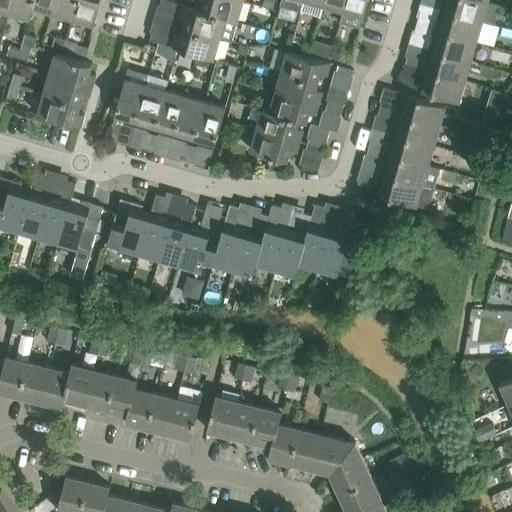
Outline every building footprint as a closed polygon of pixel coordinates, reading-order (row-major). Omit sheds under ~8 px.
[(0,0),(0,9),(8,12),(11,0),(0,0)] [(33,0),(11,0),(8,12),(29,18),(32,6),(33,0)] [(52,11),(55,0),(33,0),(32,6),(52,11)] [(72,17),(76,0),(55,0),(52,11),(72,17)] [(93,23),(99,0),(76,0),(72,17),(93,23)] [(176,2),(167,0),(160,0),(158,7),(173,12),(176,2)] [(237,21),(243,0),(241,0),(199,0),(202,1),(200,9),(200,10),(225,17),(237,21)] [(300,10),(302,0),(280,0),(280,4),(300,10)] [(323,4),(324,0),(302,0),(300,10),(320,16),(323,4)] [(343,10),(345,0),(324,0),(323,4),(342,10),(343,10)] [(360,28),(368,0),(345,0),(343,10),(342,10),(339,22),(360,28)] [(482,21),(487,1),(482,0),(448,0),(445,10),(482,21)] [(231,41),(237,21),(225,17),(200,10),(200,9),(182,4),(178,16),(185,18),(182,26),(219,37),(231,41)] [(476,41),(482,21),(445,10),(440,30),(476,41)] [(419,14),(417,23),(432,28),(435,18),(419,14)] [(429,38),(432,28),(417,23),(414,33),(429,38)] [(214,58),(219,37),(182,26),(180,34),(174,33),(170,45),(214,58)] [(164,44),(166,38),(167,33),(152,29),(149,39),(164,44)] [(470,60),(476,41),(440,30),(434,49),(470,60)] [(24,33),(21,43),(31,46),(31,45),(33,46),(36,37),(24,33)] [(62,48),(65,39),(54,36),(51,45),(62,48)] [(77,43),(65,39),(62,48),(74,52),(77,43)] [(26,61),(31,46),(21,43),(20,48),(17,58),(19,58),(26,61)] [(17,58),(20,48),(9,45),(6,55),(17,58)] [(465,80),(470,60),(434,49),(428,69),(465,80)] [(326,75),(330,62),(286,50),(281,70),(317,81),(320,73),(326,75)] [(89,73),(92,63),(54,52),(48,73),(92,86),(96,75),(89,73)] [(408,53),(405,63),(420,67),(423,58),(408,53)] [(417,77),(420,67),(405,63),(402,73),(417,77)] [(350,79),(353,69),(337,64),(334,74),(350,79)] [(459,100),(465,80),(428,69),(422,90),(459,100)] [(315,90),(317,81),(281,70),(275,90),(318,102),(321,91),(315,90)] [(19,87),(23,75),(15,73),(13,72),(10,84),(19,87)] [(89,97),(92,86),(48,73),(43,93),(80,104),(83,95),(89,97)] [(155,126),(165,89),(169,79),(149,73),(146,83),(135,120),(155,126)] [(135,120),(146,83),(125,77),(114,114),(135,120)] [(16,98),(19,87),(10,84),(6,96),(16,98)] [(174,132),(185,95),(165,89),(155,126),(174,132)] [(275,90),(270,110),(269,111),(298,119),(306,122),(309,112),(315,114),(318,102),(275,90)] [(80,104),(43,93),(37,113),(81,126),(84,114),(78,112),(80,104)] [(445,105),(408,94),(402,115),(439,125),(445,105)] [(193,137),(204,100),(185,95),(174,132),(193,137)] [(329,95),(326,104),(342,109),(344,99),(329,95)] [(382,98),(379,108),(395,112),(398,103),(382,98)] [(214,143),(225,106),(204,100),(193,137),(214,143)] [(339,119),(342,109),(326,104),(323,115),(339,119)] [(296,128),(298,119),(269,111),(270,110),(262,108),(256,129),(299,141),(303,130),(296,128)] [(392,122),(395,112),(379,108),(377,118),(392,122)] [(434,145),(439,125),(402,115),(397,134),(434,145)] [(112,122),(107,138),(118,141),(122,125),(112,122)] [(296,153),(299,141),(256,129),(250,150),(272,156),(268,169),(285,169),(290,151),(296,153)] [(148,149),(152,134),(143,131),(138,146),(148,149)] [(311,133),(307,143),(322,147),(325,137),(311,133)] [(162,137),(152,134),(148,149),(158,152),(162,137)] [(428,165),(434,145),(397,134),(391,154),(428,165)] [(371,138),(368,147),(383,152),(386,142),(371,138)] [(177,158),(187,160),(192,145),(182,142),(177,158)] [(319,157),(322,147),(307,143),(305,152),(319,157)] [(201,148),(192,145),(187,160),(197,163),(201,148)] [(380,162),(383,152),(368,147),(365,157),(380,162)] [(440,168),(428,165),(391,154),(385,173),(434,188),(440,168)] [(39,236),(51,195),(41,192),(46,173),(36,170),(30,189),(31,190),(19,230),(20,230),(19,234),(24,235),(25,232),(39,236)] [(428,208),(434,188),(385,173),(379,194),(428,208)] [(0,224),(19,230),(31,190),(30,189),(21,187),(22,181),(1,175),(0,179),(0,224)] [(359,178),(356,188),(372,192),(375,182),(359,178)] [(59,242),(71,201),(77,182),(67,179),(61,198),(51,195),(39,236),(54,240),(53,243),(58,245),(59,242)] [(159,258),(171,218),(161,215),(166,196),(156,193),(151,212),(139,252),(140,253),(139,256),(143,257),(144,254),(159,258)] [(91,251),(97,229),(104,205),(82,198),(81,204),(71,201),(59,242),(91,251)] [(139,252),(151,212),(141,209),(143,204),(121,198),(108,243),(139,252)] [(179,264),(191,224),(197,205),(187,202),(181,221),(171,218),(159,258),(174,263),(173,266),(177,267),(178,264),(179,264)] [(276,269),(288,228),(277,225),(282,206),(273,203),(269,215),(271,215),(256,266),(256,267),(260,268),(261,264),(276,269)] [(318,268),(331,228),(320,225),(325,206),(315,203),(312,215),(311,216),(313,216),(299,263),(303,264),(318,268)] [(233,269),(245,229),(234,226),(240,206),(230,204),(223,228),(224,228),(213,263),(212,266),(216,268),(217,264),(233,269)] [(256,266),(271,215),(269,215),(260,212),(255,232),(245,229),(233,269),(249,273),(248,277),(253,278),(256,267),(256,266)] [(299,263),(313,216),(311,216),(312,215),(303,212),(297,231),(288,228),(276,269),(291,273),(290,277),(295,278),(298,266),(302,267),(303,264),(299,263)] [(331,228),(318,268),(334,273),(333,276),(337,278),(339,273),(350,276),(365,223),(354,220),(356,214),(346,212),(340,231),(331,228)] [(511,217),(508,217),(502,239),(511,241),(511,217)] [(213,263),(224,228),(223,228),(202,222),(201,227),(191,224),(179,264),(200,270),(203,260),(213,263)] [(21,334),(25,318),(15,316),(11,331),(21,334)] [(56,342),(60,327),(51,325),(47,340),(56,342)] [(64,344),(68,329),(60,327),(56,342),(64,344)] [(98,353),(102,337),(94,335),(90,350),(98,353)] [(107,355),(110,339),(102,337),(98,353),(107,355)] [(141,363),(145,348),(136,346),(132,361),(141,363)] [(149,365),(153,350),(145,348),(141,363),(149,365)] [(184,370),(188,354),(180,352),(176,368),(184,370)] [(193,372),(196,357),(188,354),(184,370),(193,372)] [(0,390),(19,395),(28,360),(6,355),(0,377),(0,390)] [(41,401),(49,365),(28,360),(19,395),(41,401)] [(243,378),(247,363),(239,361),(235,376),(243,378)] [(86,403),(95,368),(72,363),(70,370),(70,371),(64,398),(65,398),(86,403)] [(252,380),(255,365),(247,363),(243,378),(252,380)] [(70,371),(70,370),(49,365),(41,401),(63,406),(65,398),(64,398),(70,371)] [(107,409),(116,373),(95,368),(86,403),(107,409)] [(286,389),(290,373),(281,371),(278,387),(286,389)] [(138,379),(116,373),(107,409),(128,414),(135,386),(136,387),(138,379)] [(294,391),(298,375),(290,373),(286,389),(294,391)] [(511,375),(500,381),(509,402),(511,400),(511,375)] [(328,401),(332,385),(324,383),(320,399),(328,401)] [(148,427),(156,392),(136,387),(135,386),(128,414),(126,422),(148,427)] [(169,432),(178,397),(156,392),(148,427),(169,432)] [(230,435),(238,399),(216,394),(207,429),(230,435)] [(192,438),(200,402),(178,397),(169,432),(192,438)] [(251,440),(260,405),(238,399),(230,435),(251,440)] [(282,410),(260,405),(251,440),(271,445),(272,445),(278,421),(279,422),(282,410)] [(290,462),(299,427),(279,422),(278,421),(272,445),(271,445),(268,457),(290,462)] [(479,441),(497,433),(492,422),(475,430),(479,441)] [(312,467),(321,432),(299,427),(290,462),(312,467)] [(355,440),(321,432),(312,467),(328,471),(362,456),(355,440)] [(372,477),(362,456),(328,471),(331,472),(339,492),(372,477)] [(397,475),(412,468),(408,460),(394,467),(397,475)] [(66,511),(80,511),(89,480),(67,475),(58,510),(66,511)] [(350,511),(381,498),(372,477),(339,492),(348,511),(350,511)] [(103,511),(108,493),(109,493),(110,486),(89,480),(80,511),(103,511)] [(18,511),(1,489),(0,489),(0,511),(18,511)] [(125,511),(129,498),(109,493),(108,493),(103,511),(125,511)] [(148,511),(150,504),(129,498),(125,511),(148,511)] [(194,511),(196,507),(173,501),(171,509),(172,509),(171,511),(194,511)] [(423,511),(430,509),(427,501),(412,507),(414,511),(423,511)]
